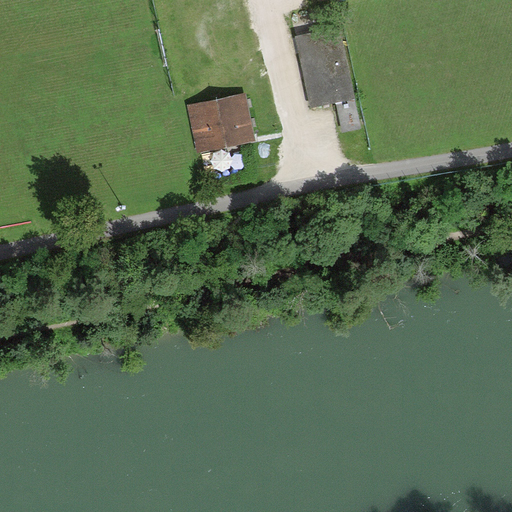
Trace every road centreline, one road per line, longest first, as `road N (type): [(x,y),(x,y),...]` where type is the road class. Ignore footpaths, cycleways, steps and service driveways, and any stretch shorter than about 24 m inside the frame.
road 1 (track): [(511,142),(0,254)]
road 2 (track): [(307,186),(268,0)]
